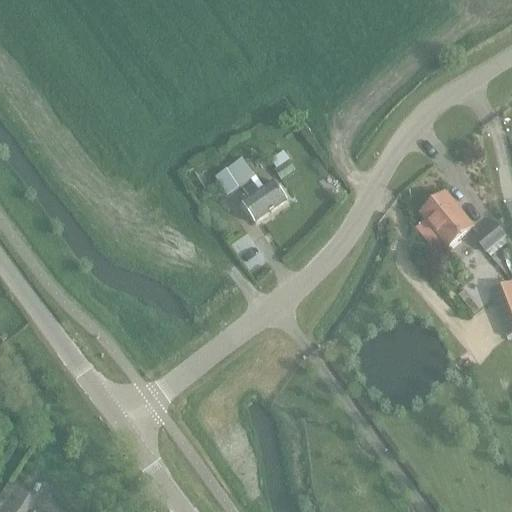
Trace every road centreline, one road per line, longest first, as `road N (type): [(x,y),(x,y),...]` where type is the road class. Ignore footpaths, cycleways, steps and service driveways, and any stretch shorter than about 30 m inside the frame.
road 1 (unclassified): [(119,424),(320,267),(363,212),(412,120),(511,53)]
road 2 (tertiary): [(119,424),(0,267)]
